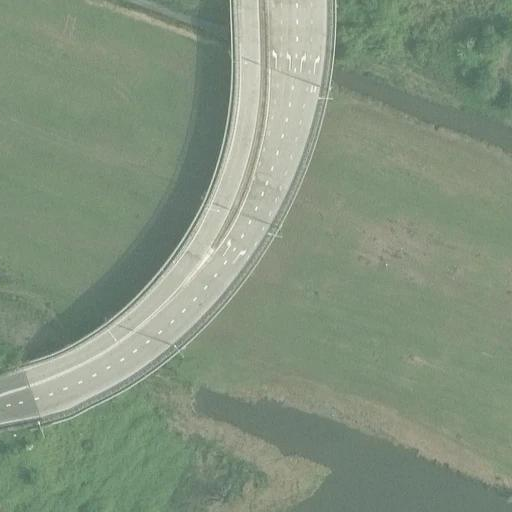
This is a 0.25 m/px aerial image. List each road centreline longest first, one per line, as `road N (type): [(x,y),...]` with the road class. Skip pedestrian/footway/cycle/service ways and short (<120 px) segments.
road 1 (tertiary): [(182,293),(227,251),(260,198),(286,113),(295,0)]
road 2 (tertiary): [(247,0),(244,121),(182,293)]
road 3 (tertiary): [(182,293),(103,358),(0,403)]
